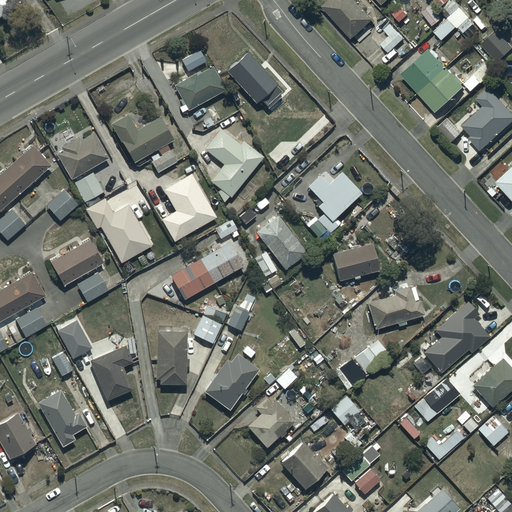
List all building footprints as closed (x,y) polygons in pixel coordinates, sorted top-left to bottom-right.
[(0,0),(0,14),(19,2),(17,0),(0,0)] [(373,16),(358,0),(323,0),(321,3),(351,36),(373,16)] [(440,17),(429,2),(421,9),(432,24),(440,17)] [(400,3),(391,11),(399,19),(407,12),(400,3)] [(455,25),(447,16),(433,28),(441,38),(455,25)] [(403,37),(389,22),(383,27),(389,34),(380,42),(388,50),(403,37)] [(379,37),(370,27),(364,33),(373,43),(379,37)] [(511,45),(497,29),(480,45),(497,62),(511,47),(511,45)] [(417,90),(445,65),(427,46),(400,71),(417,90)] [(199,48),(181,58),(187,69),(205,59),(199,48)] [(246,49),(225,69),(254,101),(258,97),(268,107),(281,95),(278,92),(280,90),(274,84),(276,82),(246,49)] [(494,67),(487,59),(462,83),(468,90),(480,79),(481,79),(494,67)] [(187,107),(188,108),(226,87),(212,62),(196,71),(196,70),(173,82),(183,101),(178,104),(181,111),(187,107)] [(445,65),(417,90),(435,109),(462,84),(460,82),(462,80),(456,73),(454,75),(445,65)] [(511,117),(511,111),(487,84),(475,96),(482,103),(461,123),(470,133),(467,135),(479,147),(511,117)] [(127,111),(109,121),(132,161),(157,146),(161,154),(150,160),(157,171),(176,160),(166,141),(172,138),(159,114),(136,127),(127,111)] [(460,131),(446,116),(436,125),(450,140),(460,131)] [(210,178),(230,194),(262,155),(242,138),(239,141),(220,126),(204,147),(223,162),(210,178)] [(62,147),(55,152),(69,177),(71,177),(84,200),(102,190),(89,167),(108,156),(92,129),(79,137),(77,133),(59,143),(62,147)] [(0,207),(50,164),(31,142),(0,170),(0,207)] [(511,162),(495,179),(511,197),(511,162)] [(332,217),(360,190),(339,169),(327,181),(318,172),(305,184),(321,200),(316,205),(322,210),(306,225),(320,239),(337,222),(332,217)] [(175,209),(159,218),(172,239),(215,214),(190,171),(162,187),(175,209)] [(64,187),(46,203),(60,219),(78,203),(64,187)] [(95,227),(98,224),(120,260),(150,243),(126,203),(112,211),(103,196),(83,208),(95,227)] [(11,207),(0,216),(0,231),(6,238),(24,223),(11,207)] [(279,212),(256,230),(286,268),(308,250),(279,212)] [(236,227),(231,218),(214,226),(219,236),(236,227)] [(88,237),(49,258),(62,283),(101,262),(88,237)] [(226,239),(169,272),(183,297),(241,264),(226,239)] [(348,245),(331,250),(338,278),(352,274),(353,277),(358,276),(357,273),(379,268),(372,240),(358,244),(358,241),(348,244),(348,245)] [(267,249),(254,256),(264,275),(277,268),(267,249)] [(97,270),(75,282),(86,301),(108,289),(97,270)] [(33,271),(0,288),(0,318),(45,294),(33,271)] [(394,293),(366,300),(373,327),(397,321),(399,325),(406,323),(405,318),(425,312),(421,297),(418,298),(414,283),(393,288),(394,293)] [(240,305),(234,304),(225,322),(239,328),(251,301),(243,297),(240,305)] [(439,335),(422,350),(440,370),(466,347),(470,351),(489,334),(473,316),(478,312),(467,299),(433,329),(439,335)] [(37,305),(14,317),(25,336),(47,324),(37,305)] [(201,313),(192,331),(211,341),(220,322),(201,313)] [(75,317),(56,328),(71,356),(90,345),(75,317)] [(185,330),(155,329),(154,375),(158,375),(158,380),(184,381),(185,365),(187,366),(187,356),(184,356),(185,330)] [(0,330),(0,349),(8,345),(0,330)] [(389,356),(376,338),(351,356),(355,361),(350,365),(346,359),(338,365),(352,384),(389,356)] [(133,360),(125,342),(88,358),(105,398),(131,387),(121,365),(133,360)] [(62,350),(51,356),(60,374),(71,368),(62,350)] [(243,386),(257,367),(235,350),(229,358),(227,357),(203,388),(227,406),(240,390),(243,392),(246,388),(243,386)] [(422,441),(438,459),(494,407),(492,405),(511,384),(511,362),(510,365),(500,355),(471,385),(487,401),(457,429),(455,428),(438,443),(430,434),(422,441)] [(294,366),(290,362),(274,378),(283,387),(296,375),(290,370),(294,366)] [(460,403),(453,396),(459,390),(446,375),(422,396),(423,397),(414,405),(426,419),(441,407),(447,414),(460,403)] [(12,397),(6,386),(0,389),(7,401),(1,405),(6,412),(19,404),(14,396),(12,397)] [(59,387),(36,400),(62,445),(76,437),(72,431),(87,423),(79,408),(73,411),(59,387)] [(345,393),(329,407),(344,423),(359,409),(345,393)] [(258,410),(244,423),(264,445),(277,433),(279,435),(285,430),(282,428),(293,417),(275,397),(271,401),(266,395),(254,406),(258,410)] [(18,410),(0,420),(0,439),(9,456),(36,441),(31,432),(34,430),(30,424),(27,426),(18,410)] [(492,414),(477,427),(492,444),(507,430),(492,414)] [(303,440),(281,460),(304,486),(327,466),(320,459),(322,457),(317,452),(315,454),(303,440)] [(339,466),(350,478),(380,452),(372,443),(361,452),(358,449),(339,466)] [(369,466),(353,480),(363,492),(380,479),(369,466)] [(443,489),(418,511),(456,511),(461,508),(443,489)] [(350,511),(330,490),(309,510),(310,511),(350,511)]
